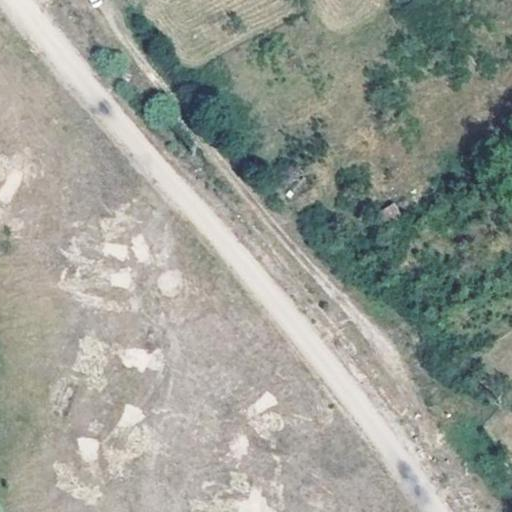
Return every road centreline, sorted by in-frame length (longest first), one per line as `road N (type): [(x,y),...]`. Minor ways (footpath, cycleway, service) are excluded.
road 1 (track): [(440,511),(309,339),(15,0)]
road 2 (track): [(112,0),(239,192),(394,352),(485,412)]
